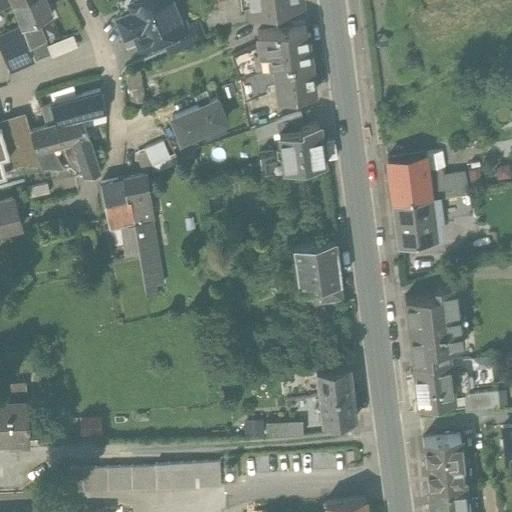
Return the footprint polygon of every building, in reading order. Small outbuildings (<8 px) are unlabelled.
[(0,0),(0,8),(12,3),(10,0),(0,0)] [(17,0),(12,3),(22,25),(33,58),(49,53),(45,44),(43,39),(44,38),(36,19),(51,13),(46,0),(17,0)] [(120,0),(125,10),(116,13),(123,31),(132,28),(139,46),(163,36),(186,27),(185,26),(175,0),(120,0)] [(197,22),(185,26),(186,27),(163,36),(169,49),(202,36),(197,22)] [(269,63),(273,62),(309,57),(305,22),(257,29),(258,42),(260,51),(267,50),(269,63)] [(15,66),(33,58),(22,25),(0,35),(0,43),(5,54),(9,52),(15,66)] [(71,34),(45,44),(49,53),(50,55),(75,45),(71,34)] [(230,53),(238,74),(269,63),(267,50),(260,51),(258,42),(230,53)] [(314,90),(309,57),(273,62),(275,81),(277,95),(287,94),(287,99),(302,97),(300,92),(314,90)] [(275,81),(273,62),(269,63),(238,74),(242,99),(267,89),(267,83),(275,81)] [(145,101),(140,65),(127,70),(131,102),(145,101)] [(49,101),(54,121),(74,116),(82,114),(104,110),(99,87),(49,101)] [(216,97),(171,114),(180,136),(224,119),(216,97)] [(39,104),(44,124),(54,121),(49,101),(39,104)] [(277,129),(301,126),(301,121),(302,121),(300,109),(275,117),(277,129)] [(82,114),(74,116),(79,136),(73,138),(84,174),(98,170),(94,158),(102,156),(99,146),(91,147),(82,114)] [(35,150),(50,145),(60,139),(73,138),(79,136),(74,116),(54,121),(44,124),(29,132),(35,150)] [(35,150),(29,132),(25,117),(0,124),(0,173),(5,172),(4,168),(19,164),(40,164),(35,150)] [(322,160),(317,119),(302,121),(301,121),(301,126),(277,129),(280,152),(277,155),(271,150),(259,152),(260,168),(322,160)] [(161,139),(133,150),(140,168),(150,164),(154,174),(180,162),(174,151),(167,153),(161,139)] [(61,168),(50,145),(35,150),(40,164),(40,166),(61,168)] [(386,157),(392,200),(429,195),(426,170),(424,153),(386,157)] [(441,168),(426,170),(429,195),(436,194),(466,190),(485,187),(484,173),(486,173),(484,163),(463,166),(463,171),(442,174),(441,168)] [(146,171),(122,176),(124,197),(128,223),(150,218),(153,218),(146,171)] [(121,224),(128,223),(124,197),(122,176),(100,181),(108,227),(121,224)] [(46,182),(26,187),(28,197),(48,192),(46,182)] [(469,208),(466,190),(436,194),(439,213),(469,208)] [(435,237),(429,195),(392,200),(397,242),(435,237)] [(0,232),(20,227),(12,196),(0,199),(0,232)] [(156,291),(155,282),(161,281),(150,218),(128,223),(132,252),(138,251),(144,293),(156,291)] [(124,254),(132,252),(128,223),(121,224),(124,254)] [(292,241),(299,285),(339,279),(332,236),(292,241)] [(341,296),(339,279),(299,285),(301,301),(341,296)] [(404,296),(412,362),(447,358),(446,346),(461,344),(453,282),(434,285),(435,292),(404,296)] [(324,314),(323,306),(303,309),(304,317),(324,314)] [(449,370),(447,358),(412,362),(417,404),(453,399),(453,393),(463,392),(468,392),(467,387),(472,384),(471,374),(465,372),(465,368),(449,370)] [(315,367),(318,393),(352,389),(349,363),(333,365),(332,360),(325,361),(326,366),(315,367)] [(10,401),(0,401),(0,442),(28,441),(25,382),(9,383),(10,401)] [(355,417),(352,389),(318,393),(321,421),(355,417)] [(463,392),(464,410),(498,407),(496,389),(468,392),(463,392)] [(260,418),(243,418),(244,434),(261,433),(260,418)] [(302,432),(302,419),(265,420),(266,433),(302,432)] [(511,425),(502,426),(506,461),(511,460),(511,425)] [(421,437),(427,485),(464,482),(459,433),(421,437)] [(219,484),(218,459),(155,462),(155,463),(68,467),(69,491),(219,484)] [(427,485),(429,511),(466,511),(473,511),(471,496),(465,497),(464,482),(427,485)] [(325,499),(326,511),(366,511),(364,494),(325,499)]
